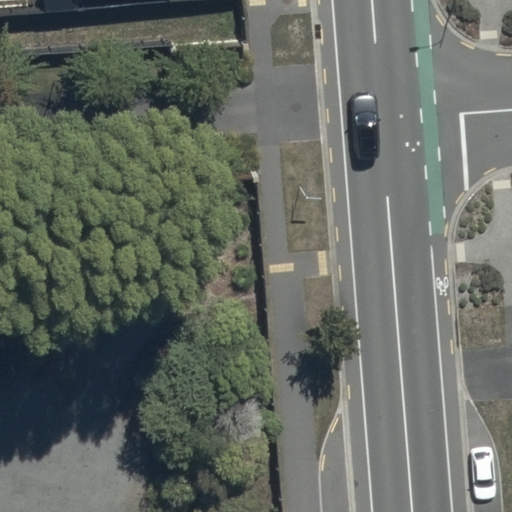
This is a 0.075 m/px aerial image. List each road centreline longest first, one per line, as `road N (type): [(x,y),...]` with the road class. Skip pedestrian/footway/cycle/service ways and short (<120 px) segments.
road 1 (tertiary): [(414,511),(384,120)]
road 2 (residential): [(511,110),(384,120)]
road 3 (tertiary): [(384,120),(375,0)]
